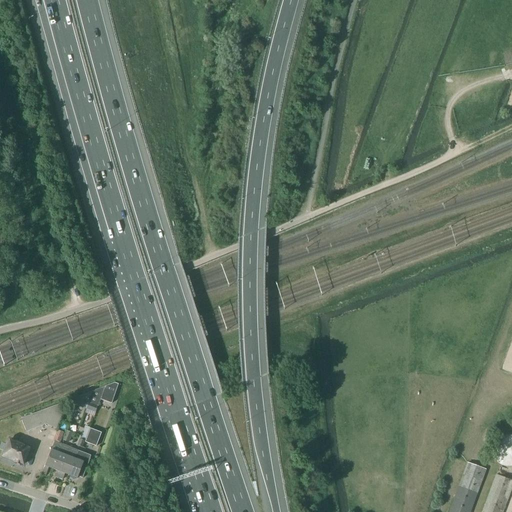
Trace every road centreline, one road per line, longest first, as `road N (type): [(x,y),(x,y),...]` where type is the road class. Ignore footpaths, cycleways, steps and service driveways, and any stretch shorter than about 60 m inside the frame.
road 1 (motorway): [(54,0),(211,511)]
road 2 (motorway): [(242,511),(87,0)]
road 3 (motorway): [(276,511),(257,419),(249,262),(265,111),(291,0)]
road 4 (unclassified): [(0,330),(104,300),(305,217)]
road 5 (track): [(81,308),(46,223),(0,64)]
road 6 (track): [(456,154),(447,123),(454,97),(511,72)]
